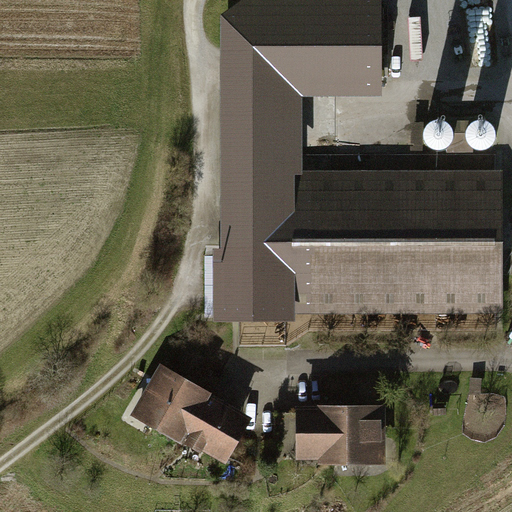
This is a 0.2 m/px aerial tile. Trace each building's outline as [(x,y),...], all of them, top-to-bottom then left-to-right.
[(382,0),(241,0),(218,22),(219,323),(290,323),(290,311),(503,310),(502,171),(303,172),(302,98),(382,98),(382,0)] [(438,152),(448,152),(456,147),(460,138),(458,129),(452,122),(443,119),(433,122),(427,129),(426,139),(430,147),(438,152)] [(479,153),(489,153),(497,148),(501,139),(500,129),(493,122),(484,120),(475,122),(468,130),(467,139),(471,148),(479,153)] [(257,414),(167,366),(139,418),(230,466),(257,414)] [(391,407),(287,410),(289,470),(392,468),(391,407)]
